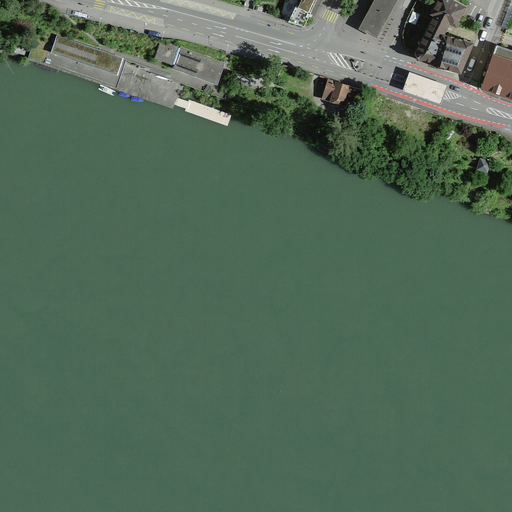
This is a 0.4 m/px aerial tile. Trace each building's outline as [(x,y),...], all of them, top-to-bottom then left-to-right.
[(308,18),(316,0),(298,0),(289,20),(288,21),(304,26),(308,18)] [(377,37),(396,0),(374,0),(359,28),(368,32),(377,37)] [(461,72),(474,41),(464,38),(463,39),(445,34),(450,23),(456,25),(467,6),(454,0),(436,0),(431,13),(434,15),(414,54),(418,59),(433,63),(433,64),(439,66),(446,68),(446,67),(461,72)] [(507,29),(511,14),(511,0),(502,27),(507,29)] [(58,36),(54,48),(53,49),(96,64),(100,50),(58,36)] [(224,63),(224,62),(190,50),(181,47),(171,43),(166,45),(160,43),(155,57),(156,57),(171,62),(171,63),(173,64),(175,64),(174,65),(175,66),(176,64),(217,79),(217,81),(218,81),(224,63)] [(502,93),(511,96),(511,49),(497,45),(482,87),(502,93)] [(447,84),(410,71),(406,80),(403,89),(440,103),(444,93),(447,84)] [(342,100),(345,93),(360,97),(362,90),(334,81),(329,79),(323,98),(332,100),(333,97),(342,100)] [(453,133),(448,130),(443,136),(448,139),(453,133)] [(490,162),(481,159),(478,167),(487,170),(490,162)]
